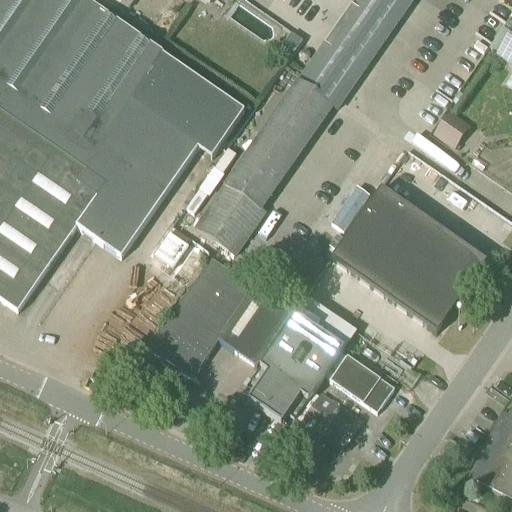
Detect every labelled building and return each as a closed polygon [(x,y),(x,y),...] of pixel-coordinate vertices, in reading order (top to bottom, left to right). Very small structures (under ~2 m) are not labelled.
[(121,264),(197,154),(212,163),(244,116),(76,0),(0,0),(0,305),(17,317),(76,233),(121,264)] [(336,115),(416,0),(355,0),(194,233),(235,261),(265,217),(261,214),(332,112),(336,115)] [(511,34),(494,60),(511,72),(511,34)] [(443,119),(456,102),(446,93),(432,111),(443,119)] [(454,155),(470,131),(449,116),(432,140),(454,155)] [(345,235),(452,312),(503,240),(396,163),(345,235)] [(153,260),(172,273),(187,251),(171,239),(169,238),(153,260)] [(254,293),(210,264),(148,354),(192,384),(218,346),(257,373),(293,319),(254,293)] [(315,321),(349,344),(358,330),(309,297),(303,305),(319,316),(315,321)] [(294,425),(342,354),(316,336),(320,330),(299,315),(246,393),(252,397),(248,403),(282,427),(287,420),(294,425)] [(470,333),(452,339),(456,349),(474,343),(470,333)] [(376,418),(394,394),(348,361),(330,385),(376,418)] [(443,391),(435,407),(445,412),(453,396),(443,391)] [(340,456),(360,427),(321,399),(301,429),(340,456)] [(511,409),(507,420),(501,417),(468,481),(485,488),(511,502),(511,409)]
